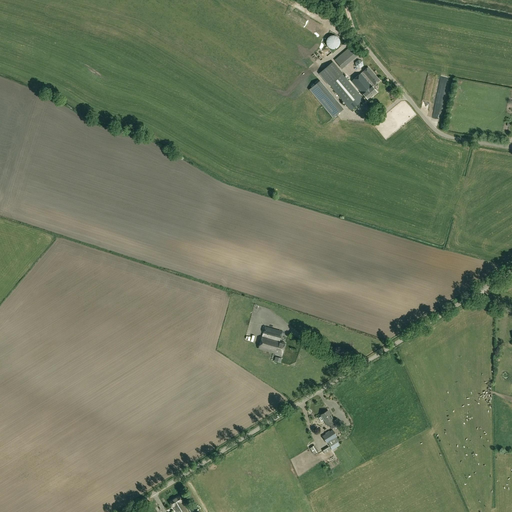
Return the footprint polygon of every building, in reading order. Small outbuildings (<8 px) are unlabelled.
[(336,59),(343,67),(359,53),(352,45),(336,59)] [(364,100),(342,74),(343,74),(333,62),(319,73),(329,85),(330,85),(347,105),(347,106),(351,111),(364,100)] [(368,67),(352,81),(368,100),(377,92),(372,87),(380,81),(368,67)] [(334,115),(344,107),(334,95),(331,98),(320,84),(313,90),(334,115)] [(245,344),(250,321),(237,318),(230,347),(250,352),(252,346),(245,344)] [(265,326),(262,336),(279,342),(282,331),(265,326)] [(285,343),(279,342),(262,336),(258,348),(281,355),(285,343)] [(335,420),(332,415),(328,410),(321,415),(328,426),(330,425),(333,428),(337,426),(336,425),(340,422),(337,418),(335,420)] [(337,437),(333,430),(330,432),(329,430),(327,432),(327,433),(322,436),(327,444),(328,443),(330,447),(339,441),(337,437)] [(183,502),(179,496),(169,502),(173,507),(176,511),(186,511),(181,503),(183,502)]
